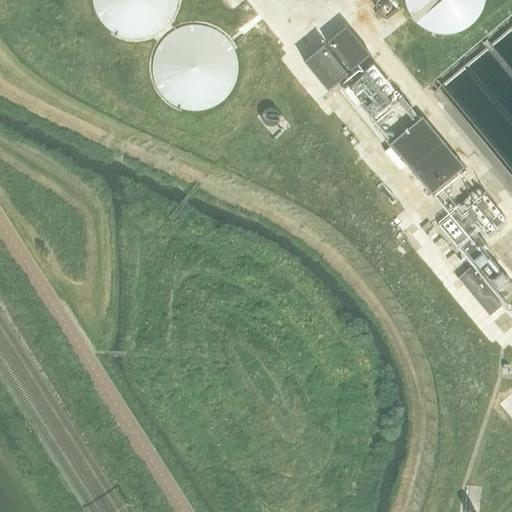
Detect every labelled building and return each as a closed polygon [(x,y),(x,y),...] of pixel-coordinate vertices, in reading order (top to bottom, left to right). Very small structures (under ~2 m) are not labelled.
[(91,0),(92,5),(97,17),(106,27),(117,34),(130,38),(144,37),(156,32),(167,22),(174,10),(176,0),(91,0)] [(152,65),(153,77),(158,90),(166,100),(178,107),(191,110),(204,109),(217,104),(227,95),(235,83),(237,69),(235,55),(229,42),(219,33),(207,27),(195,25),(182,27),(170,32),(161,41),(155,52),(152,65)] [(328,44),(352,72),(371,56),(348,27),(328,44)] [(306,64),(329,93),(349,77),(325,48),(306,64)] [(424,120),(391,147),(432,196),(465,168),(424,120)]
